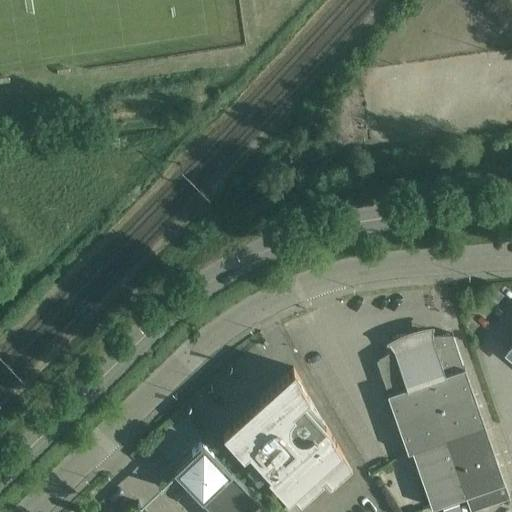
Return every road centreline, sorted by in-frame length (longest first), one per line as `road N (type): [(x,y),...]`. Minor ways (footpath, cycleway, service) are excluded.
road 1 (tertiary): [(0,474),(187,297),(259,255),(352,223),(511,206)]
road 2 (residential): [(30,511),(209,341),(264,305),(368,270),(511,257)]
